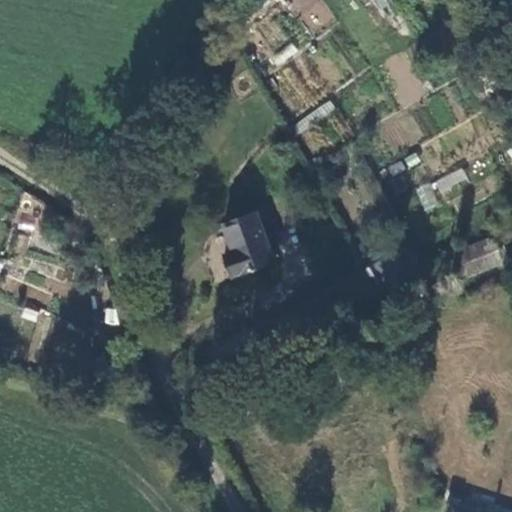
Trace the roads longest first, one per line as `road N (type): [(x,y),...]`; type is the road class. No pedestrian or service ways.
road 1 (track): [(0,154),(79,206),(105,235),(137,326),(155,353)]
road 2 (unclassified): [(155,353),(240,511)]
